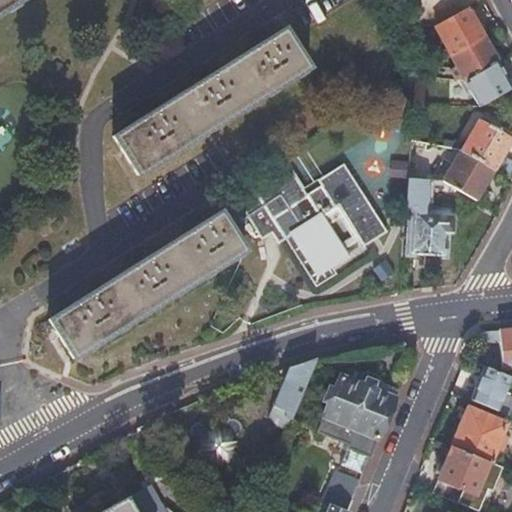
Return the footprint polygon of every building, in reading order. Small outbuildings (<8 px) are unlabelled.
[(0,0),(0,13),(20,0),(0,0)] [(478,0),(416,0),(415,26),(431,25),(464,8),(478,0)] [(464,8),(431,25),(446,53),(479,36),(464,8)] [(135,177),(305,69),(281,30),(266,39),(260,30),(253,35),(243,41),(249,50),(210,75),(204,65),(197,71),(187,76),(193,86),(154,110),(148,100),(140,107),(130,111),(136,121),(111,137),(135,177)] [(446,53),(461,79),(494,62),(479,36),(446,53)] [(461,79),(475,106),(508,89),(494,62),(461,79)] [(411,77),(409,105),(421,105),(423,77),(411,77)] [(476,120),(457,150),(491,170),(509,139),(476,120)] [(457,150),(457,151),(439,181),(472,201),(491,170),(457,150)] [(305,198),(286,169),(255,188),(258,193),(238,206),(261,240),(271,233),(278,243),(287,237),(293,233),(320,273),(345,256),(341,250),(358,240),(362,245),(383,232),(341,166),(319,179),(323,186),(305,198)] [(428,180),(404,180),(402,211),(407,211),(404,255),(444,258),(445,234),(447,234),(451,231),(451,218),(448,215),(446,215),(446,212),(426,210),(428,180)] [(72,359),(243,252),(219,213),(204,222),(198,212),(189,217),(181,223),(187,233),(148,257),(142,247),(134,253),(124,258),(130,268),(91,293),(84,283),(77,288),(67,293),(73,303),(48,320),(72,359)] [(293,233),(287,237),(314,277),(320,273),(293,233)] [(511,329),(481,332),(485,346),(497,345),(499,371),(511,369),(511,329)] [(306,360),(285,368),(264,419),(285,428),(313,359),(306,360)] [(481,368),(468,402),(505,418),(511,402),(510,398),(501,395),(508,379),(481,368)] [(344,447),(368,457),(392,398),(376,391),(378,387),(377,381),(365,376),(360,379),(357,384),(338,376),(321,417),(322,418),(316,433),(345,445),(344,447)] [(392,398),(394,394),(378,387),(376,391),(392,398)] [(447,447),(486,463),(491,450),(496,452),(501,440),(496,438),(500,429),(461,413),(447,447)] [(337,464),(361,474),(368,457),(344,447),(337,464)] [(428,492),(475,511),(484,489),(489,491),(499,468),(486,463),(447,447),(428,492)] [(325,511),(328,506),(343,511),(345,511),(350,500),(323,489),(317,502),(322,504),(319,511),(321,511),(325,511)] [(90,511),(132,511),(124,498),(100,510),(93,498),(85,502),(90,511)]
